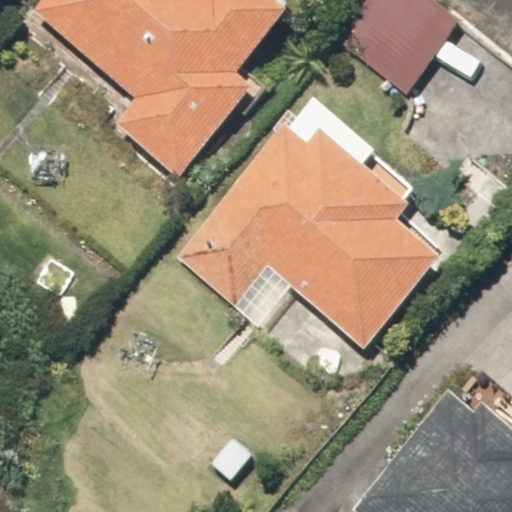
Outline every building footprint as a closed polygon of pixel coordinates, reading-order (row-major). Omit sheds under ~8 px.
[(48,0),(29,23),(133,111),(113,134),(178,189),(250,103),(232,88),(280,32),(242,0),(48,0)] [(455,30),(415,0),(372,0),(338,45),(405,96),(455,30)] [(279,141),(175,260),(230,307),(260,273),(359,358),(433,273),(391,236),(404,221),(315,144),(301,160),(279,141)] [(85,282),(49,249),(24,277),(60,310),(85,282)] [(0,390),(7,398),(51,351),(25,326),(0,352),(0,390)] [(443,414),(355,511),(511,511),(511,456),(473,422),(464,433),(443,414)] [(264,461),(234,435),(203,472),(232,498),(264,461)]
